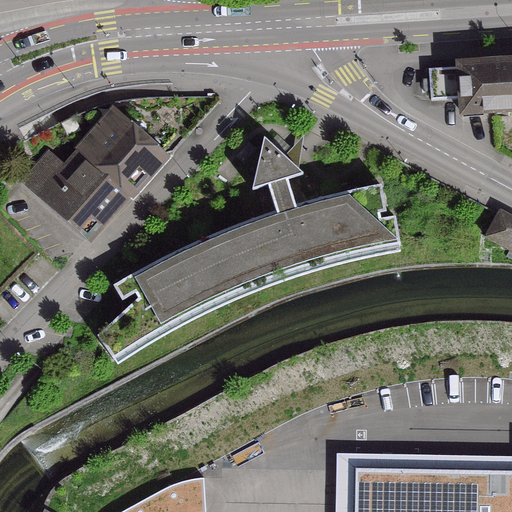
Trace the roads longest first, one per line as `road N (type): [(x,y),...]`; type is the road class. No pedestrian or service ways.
road 1 (residential): [(313,71),(254,87),(95,272),(0,366)]
road 2 (tertiary): [(274,26),(511,11)]
road 3 (residential): [(313,71),(511,189)]
road 4 (tertiary): [(0,68),(91,37),(158,30)]
